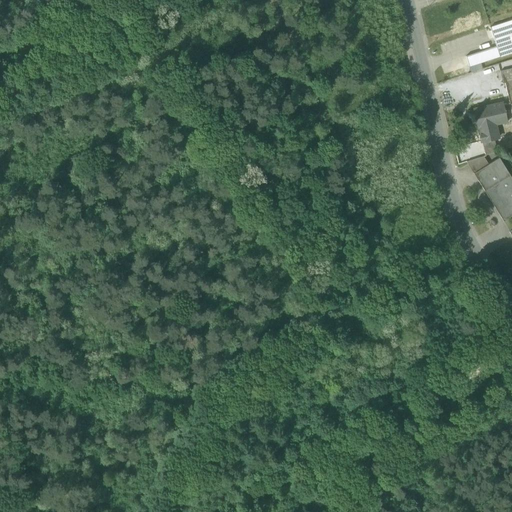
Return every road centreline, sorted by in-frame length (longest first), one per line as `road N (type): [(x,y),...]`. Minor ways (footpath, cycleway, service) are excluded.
road 1 (residential): [(511,305),(457,218),(407,0)]
road 2 (unclassified): [(511,346),(286,511)]
